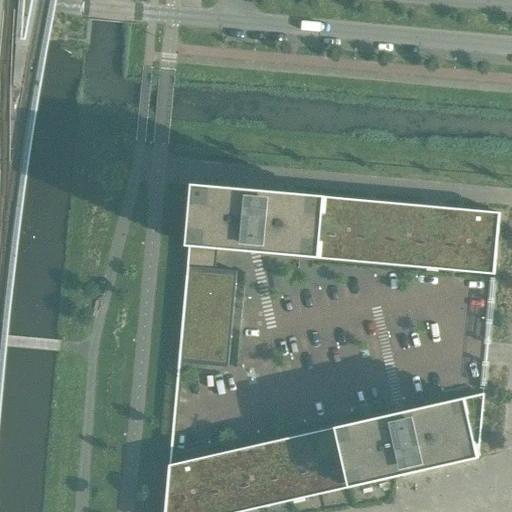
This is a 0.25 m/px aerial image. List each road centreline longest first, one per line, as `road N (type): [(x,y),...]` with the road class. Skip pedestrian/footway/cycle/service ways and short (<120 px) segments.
road 1 (tertiary): [(234,20),(511,44)]
road 2 (tertiary): [(9,0),(234,20)]
